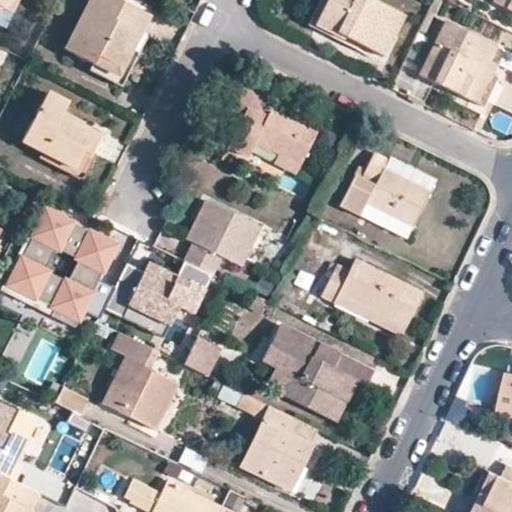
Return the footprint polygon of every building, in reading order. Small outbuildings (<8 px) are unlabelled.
[(133,30),(142,34),(149,16),(117,0),(89,0),(65,50),(95,65),(100,58),(122,70),(123,70),(132,52),(126,48),(133,31),(133,30)] [(374,59),(377,53),(335,33),(337,27),(317,17),(325,0),(317,0),(311,14),(309,19),(306,25),(374,59)] [(373,0),(325,0),(317,17),(337,27),(335,33),(377,53),(381,55),(401,14),(373,0)] [(419,74),(469,99),(489,59),(495,46),(443,21),(419,74)] [(147,36),(142,34),(133,30),(133,31),(126,48),(132,52),(123,70),(122,70),(100,58),(95,65),(93,73),(121,87),(128,72),(138,52),(146,37),(147,36)] [(489,60),(489,59),(469,99),(478,103),(497,65),(497,64),(489,60)] [(253,145),(275,156),(297,166),(297,167),(314,133),(270,110),(274,104),(235,84),(223,109),(239,119),(226,146),(246,157),(253,145)] [(22,143),(42,153),(73,169),(84,150),(91,154),(99,137),(59,118),(67,103),(48,93),(22,143)] [(95,156),(91,154),(84,150),(73,169),(42,153),(38,160),(67,175),(70,176),(82,183),(95,156)] [(365,204),(412,226),(428,194),(382,171),(387,160),(372,152),(358,180),(355,178),(339,208),(358,218),(365,204)] [(293,174),(297,166),(275,156),(272,164),(293,174)] [(388,157),(387,160),(382,171),(428,194),(435,181),(388,157)] [(206,199),(198,215),(203,222),(193,243),(184,261),(210,274),(220,256),(226,259),(233,244),(248,251),(260,226),(206,199)] [(75,327),(115,245),(45,210),(28,244),(35,247),(27,262),(21,259),(8,285),(55,308),(51,316),(75,327)] [(185,239),(193,243),(203,222),(198,215),(185,239)] [(240,266),(248,251),(233,244),(226,259),(240,266)] [(210,274),(184,261),(177,277),(148,262),(143,272),(125,263),(103,308),(145,329),(160,298),(178,307),(193,314),(212,275),(210,274)] [(319,298),(398,337),(419,293),(354,261),(349,272),(335,264),(319,298)] [(160,298),(145,329),(163,338),(178,307),(160,298)] [(280,325),(266,353),(350,395),(357,381),(367,386),(374,372),(364,367),(280,325)] [(99,401),(153,427),(175,381),(151,369),(159,352),(115,330),(106,347),(121,354),(99,401)] [(223,350),(197,338),(185,364),(211,376),(223,350)] [(338,398),(346,402),(350,395),(266,353),(263,361),(276,367),(301,380),(292,400),(328,418),(338,398)] [(278,393),(292,400),(301,380),(276,367),(270,381),(281,387),(278,393)] [(511,414),(511,373),(504,372),(496,411),(511,414)] [(240,466),(289,489),(311,444),(309,443),(316,429),(215,379),(209,391),(262,418),(240,466)] [(88,400),(62,387),(54,403),(80,416),(88,400)] [(336,422),(346,402),(338,398),(328,418),(336,422)] [(35,420),(35,419),(0,402),(0,474),(14,482),(21,467),(13,463),(20,449),(21,448),(35,420)] [(45,425),(35,419),(35,420),(21,448),(20,449),(31,454),(45,426),(45,425)] [(179,463),(202,474),(209,460),(186,449),(179,463)] [(504,475),(499,473),(498,474),(491,489),(490,492),(482,489),(470,511),(511,511),(511,465),(508,464),(504,475)] [(479,487),(482,489),(490,492),(491,489),(498,474),(499,473),(488,468),(479,487)] [(14,482),(0,474),(0,511),(32,511),(30,510),(39,493),(14,482)] [(220,511),(222,508),(165,482),(160,492),(131,479),(124,495),(130,498),(129,501),(151,511),(152,511),(220,511)]
